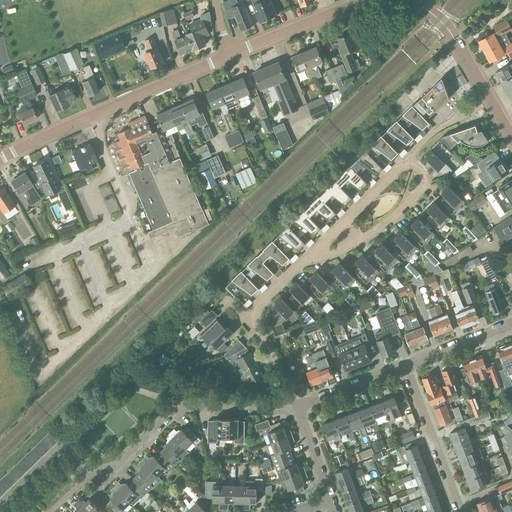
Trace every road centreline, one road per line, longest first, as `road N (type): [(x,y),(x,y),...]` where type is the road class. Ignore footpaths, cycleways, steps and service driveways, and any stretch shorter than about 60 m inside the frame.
road 1 (residential): [(0,508),(61,448),(89,469),(113,469),(185,406),(297,404)]
road 2 (unknown): [(88,117),(151,264),(44,371)]
road 3 (tertiary): [(0,158),(227,56)]
road 4 (residential): [(301,264),(365,237),(417,194),(423,178),(416,167),(395,167),(389,178)]
road 5 (residential): [(461,511),(403,366)]
road 6 (tertiary): [(227,56),(363,0)]
road 7 (tertiary): [(511,138),(441,22)]
road 8 (residential): [(389,178),(301,264)]
